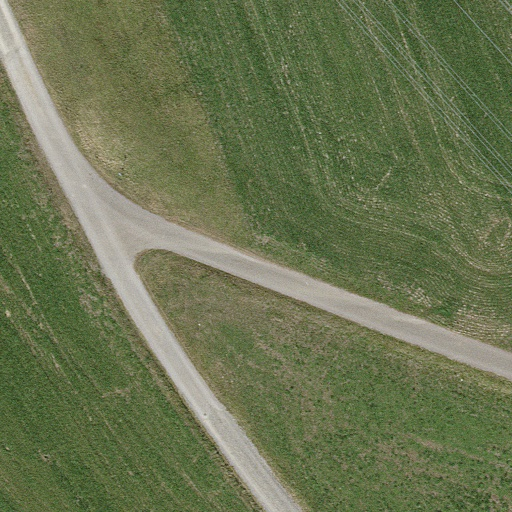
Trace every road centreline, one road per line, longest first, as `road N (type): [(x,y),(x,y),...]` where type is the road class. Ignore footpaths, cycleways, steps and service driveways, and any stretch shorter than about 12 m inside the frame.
road 1 (track): [(86,197),(511,365)]
road 2 (track): [(86,197),(183,374),(287,511)]
road 3 (track): [(0,19),(86,197)]
